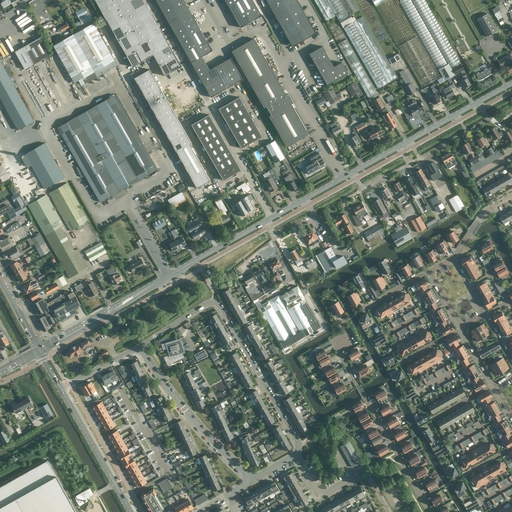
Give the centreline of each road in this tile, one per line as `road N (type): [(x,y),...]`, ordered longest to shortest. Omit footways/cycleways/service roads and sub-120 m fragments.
road 1 (tertiary): [(139,293),(353,172)]
road 2 (residential): [(429,511),(340,353),(345,331)]
road 3 (residential): [(297,457),(299,447),(213,301)]
road 4 (residential): [(255,479),(192,417),(139,345)]
road 5 (tertiary): [(130,511),(61,389)]
